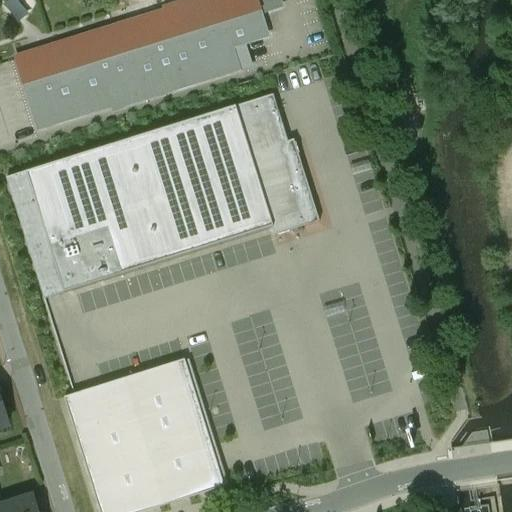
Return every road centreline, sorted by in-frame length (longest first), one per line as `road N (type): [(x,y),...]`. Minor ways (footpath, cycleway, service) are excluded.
road 1 (residential): [(0,308),(63,511)]
road 2 (residential): [(511,463),(405,481),(310,511)]
